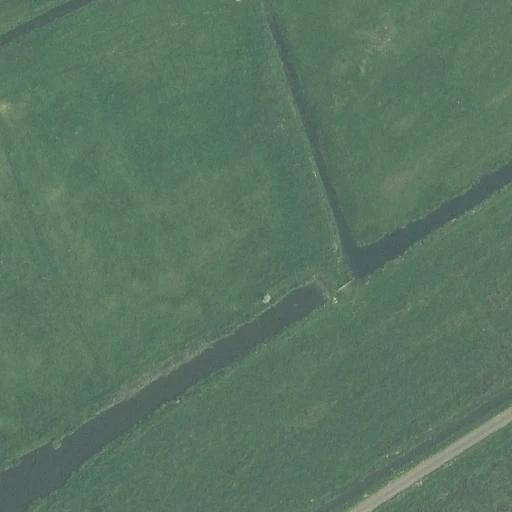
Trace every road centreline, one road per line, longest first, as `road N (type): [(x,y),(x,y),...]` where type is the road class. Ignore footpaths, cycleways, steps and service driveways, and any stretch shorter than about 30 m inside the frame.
road 1 (track): [(0,77),(214,0)]
road 2 (track): [(360,511),(511,415)]
